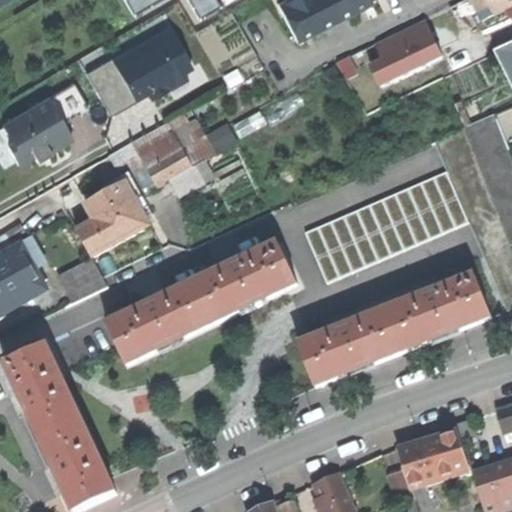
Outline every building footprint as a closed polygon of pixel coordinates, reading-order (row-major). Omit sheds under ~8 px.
[(124,0),(133,15),(160,0),(186,0),(198,19),(220,6),(216,0),(124,0)] [(284,0),(277,4),(296,43),(320,31),(351,15),(372,5),(369,1),(370,0),(284,0)] [(469,0),(477,15),(490,9),(486,0),(469,0)] [(494,17),(511,8),(511,0),(486,0),(490,9),(494,17)] [(425,23),(376,46),(384,63),(395,84),(431,66),(426,56),(438,50),(425,23)] [(114,60),(133,95),(145,88),(148,93),(152,99),(169,89),(165,83),(183,73),(191,68),(168,29),(114,60)] [(511,45),(497,52),(511,84),(511,45)] [(443,60),(438,50),(426,56),(431,66),(443,60)] [(136,100),(133,95),(114,60),(112,58),(85,74),(111,117),(137,102),(136,100)] [(382,90),(395,84),(384,63),(372,69),(382,90)] [(186,79),(183,73),(165,83),(169,89),(186,79)] [(48,99),(62,124),(88,110),(73,84),(48,99)] [(141,96),(148,93),(145,88),(133,95),(136,100),(141,96)] [(62,124),(48,99),(2,125),(12,142),(6,146),(18,165),(33,157),(36,162),(50,154),(47,148),(50,147),(53,145),(56,149),(71,140),(62,124)] [(511,245),(511,162),(508,153),(494,116),(466,129),(511,246),(511,245)] [(183,118),(112,157),(126,183),(133,179),(148,171),(183,151),(206,139),(197,122),(188,126),(183,118)] [(228,127),(206,139),(216,156),(238,144),(228,127)] [(216,156),(206,139),(183,151),(193,169),(196,167),(208,160),(216,156)] [(193,169),(183,151),(148,171),(158,188),(171,181),(193,169)] [(212,169),(208,160),(196,167),(206,184),(217,178),(212,169)] [(180,198),(206,184),(196,167),(193,169),(171,181),(180,198)] [(158,188),(148,171),(133,179),(143,197),(144,200),(159,191),(158,188)] [(308,236),(329,284),(468,223),(448,176),(308,236)] [(150,227),(142,212),(136,201),(126,183),(86,205),(98,225),(111,249),(141,232),(150,227)] [(143,197),(136,201),(142,212),(145,210),(149,208),(144,200),(143,197)] [(92,259),(111,249),(98,225),(79,235),(92,259)] [(0,236),(0,251),(22,239),(16,228),(0,236)] [(22,246),(34,267),(43,263),(31,241),(22,246)] [(34,267),(22,246),(0,258),(0,318),(48,292),(34,267)] [(119,347),(128,366),(287,292),(298,287),(279,246),(235,267),(151,306),(109,326),(119,347)] [(79,303),(108,289),(95,264),(67,278),(79,303)] [(334,334),(302,347),(319,388),(492,318),(475,277),(428,296),(348,329),(334,334)] [(75,511),(80,511),(117,495),(109,480),(61,376),(48,349),(8,367),(22,398),(58,474),(75,511)] [(511,409),(499,413),(505,438),(511,435),(511,409)] [(463,443),(479,438),(474,421),(459,426),(461,433),(463,443)] [(401,452),(414,493),(472,475),(463,443),(461,433),(432,442),(401,452)] [(485,511),(502,511),(511,509),(511,466),(475,478),(485,511)] [(390,477),(398,507),(415,502),(406,472),(390,477)] [(355,511),(340,475),(323,482),(315,486),(324,506),(318,508),(319,511),(355,511)]
